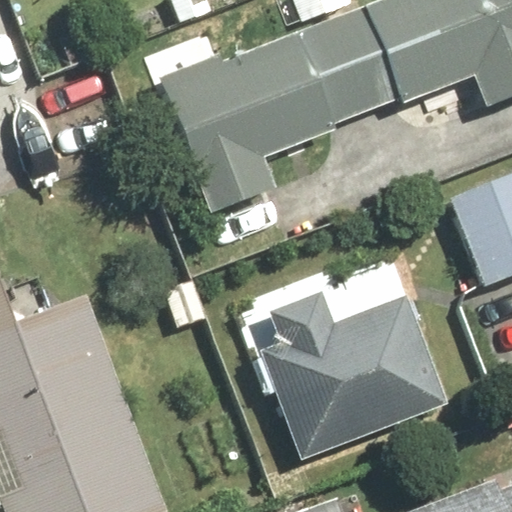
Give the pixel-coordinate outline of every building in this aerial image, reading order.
[(355,0),(294,0),(308,36),(235,64),(231,54),(160,82),(212,218),(285,190),(275,163),(484,83),(494,110),(511,103),(511,0),(401,0),(361,15),(355,0)] [(162,155),(99,172),(119,250),(182,234),(162,155)] [(511,283),(511,181),(452,206),(488,293),(511,283)] [(108,277),(70,203),(31,223),(69,297),(108,277)] [(0,261),(0,506),(2,511),(172,511),(94,296),(63,307),(50,273),(9,288),(0,261)] [(274,314),(286,345),(252,357),(268,400),(281,396),(305,461),(458,405),(418,299),(344,326),(332,293),(274,314)] [(511,511),(511,477),(427,511),(347,511),(343,500),(314,511),(511,511)]
